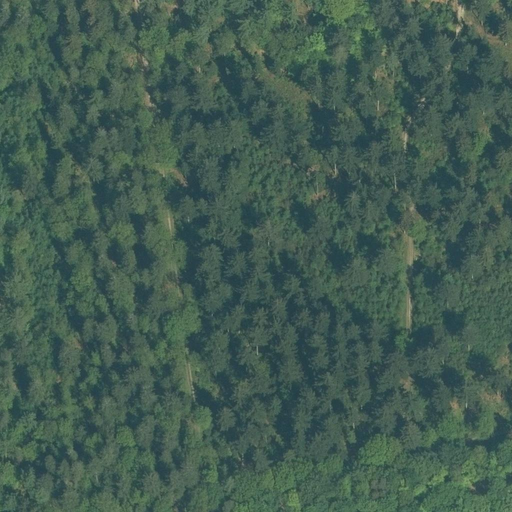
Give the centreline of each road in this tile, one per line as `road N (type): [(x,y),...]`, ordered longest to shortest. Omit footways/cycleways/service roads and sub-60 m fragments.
road 1 (track): [(135,0),(209,511)]
road 2 (track): [(460,0),(456,45),(403,139),(412,215),(406,465)]
road 3 (track): [(242,511),(406,465)]
